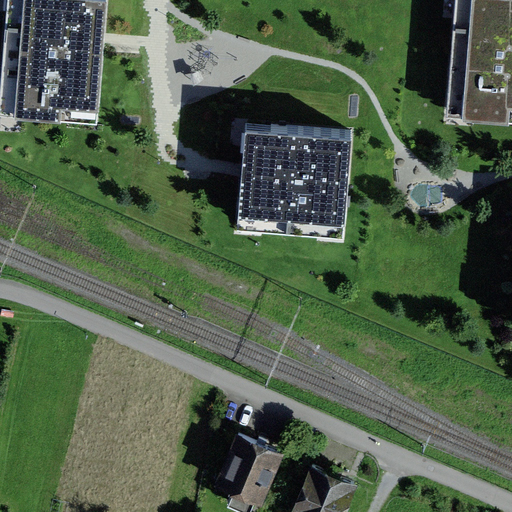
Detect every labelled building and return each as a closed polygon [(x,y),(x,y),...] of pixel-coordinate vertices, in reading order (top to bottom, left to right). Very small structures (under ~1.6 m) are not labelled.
[(105,0),(2,0),(0,36),(0,99),(98,106),(105,0)] [(511,0),(456,0),(447,112),(511,117),(511,0)] [(355,129),(247,121),(239,220),(347,229),(355,129)] [(289,445),(240,426),(218,484),(267,503),(289,445)] [(350,511),(364,478),(316,459),(295,511),(350,511)]
